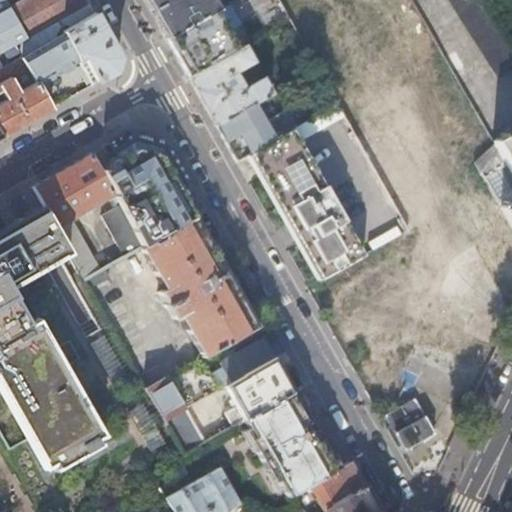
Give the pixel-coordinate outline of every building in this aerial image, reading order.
[(0,0),(0,10),(2,11),(0,12),(0,64),(1,66),(5,64),(0,53),(18,43),(16,50),(20,56),(31,49),(25,39),(8,8),(3,0),(0,0)] [(55,22),(43,0),(21,0),(8,8),(25,39),(55,22)] [(43,0),(55,22),(87,3),(84,0),(43,0)] [(143,0),(164,37),(212,11),(216,8),(211,0),(143,0)] [(277,0),(335,103),(334,103),(332,105),(336,113),(338,112),(340,111),(410,235),(427,225),(417,208),(421,204),(361,97),(359,98),(355,92),(412,60),(378,0),(277,0)] [(446,0),(498,82),(511,72),(511,53),(477,0),(446,0)] [(212,11),(164,37),(186,76),(237,47),(234,42),(231,45),(212,11)] [(93,14),(61,32),(77,60),(83,56),(97,81),(114,71),(118,58),(93,14)] [(61,32),(31,49),(20,56),(17,57),(32,84),(74,61),(75,61),(77,60),(61,32)] [(251,62),(242,45),(237,47),(186,76),(202,104),(214,125),(252,103),(275,90),(267,77),(262,80),(261,78),(243,89),(234,72),(251,62)] [(0,94),(3,100),(0,102),(0,135),(47,110),(32,84),(17,57),(5,64),(1,66),(0,66),(0,94)] [(332,105),(334,103),(314,68),(283,85),(276,90),(296,125),(300,122),(332,105)] [(214,125),(234,160),(248,153),(273,138),(252,103),(214,125)] [(248,153),(318,278),(366,251),(295,126),(273,138),(248,153)] [(511,131),(494,142),(504,160),(511,173),(511,131)] [(504,160),(494,142),(473,162),(480,175),(504,160)] [(181,182),(163,150),(134,143),(111,155),(113,158),(116,163),(135,152),(158,157),(180,195),(186,191),(181,182)] [(103,170),(97,174),(111,198),(116,208),(139,248),(193,218),(204,212),(203,210),(192,216),(189,210),(188,210),(181,197),(181,196),(180,195),(158,157),(135,152),(116,163),(103,170)] [(36,197),(41,206),(67,253),(82,280),(98,271),(70,221),(111,198),(97,174),(87,156),(43,181),(31,188),(36,197)] [(102,168),(103,170),(116,163),(113,158),(112,158),(110,158),(108,158),(107,159),(106,159),(105,160),(104,162),(103,163),(102,165),(102,167),(102,168)] [(511,197),(500,176),(485,184),(496,203),(511,230),(511,197)] [(184,196),(181,197),(188,210),(189,209),(191,207),(192,204),(191,200),(189,198),(187,197),(184,196)] [(41,206),(3,227),(29,274),(67,253),(41,206)] [(139,248),(116,208),(100,218),(122,258),(139,248)] [(193,218),(139,248),(162,290),(158,292),(164,303),(162,304),(165,310),(167,309),(174,321),(178,318),(201,358),(254,327),(193,218)] [(3,227),(0,228),(0,304),(35,366),(38,371),(57,360),(34,320),(26,323),(6,287),(29,274),(3,227)] [(382,288),(422,309),(439,274),(413,260),(389,273),(391,269),(361,284),(346,310),(359,332),(382,288)] [(400,348),(422,309),(382,288),(359,332),(385,377),(400,348)] [(0,386),(35,366),(0,304),(0,386)] [(422,309),(400,348),(438,367),(436,372),(467,389),(482,357),(451,341),(458,328),(422,309)] [(284,352),(272,331),(216,362),(228,385),(242,377),(241,375),(273,358),(284,352)] [(242,377),(228,385),(222,388),(228,399),(224,401),(229,409),(220,414),(228,429),(242,421),(292,393),(273,358),(241,375),(242,377)] [(57,360),(38,371),(81,450),(94,443),(90,437),(98,433),(57,360)] [(35,366),(0,386),(7,399),(42,464),(41,464),(42,465),(49,462),(52,467),(81,450),(38,371),(35,366)] [(164,378),(144,390),(162,421),(183,410),(164,378)] [(294,391),(292,393),(242,421),(245,428),(251,437),(247,440),(271,484),(276,482),(281,491),(286,500),(292,496),(339,469),(294,391)] [(7,399),(5,400),(42,464),(7,399)] [(183,410),(162,421),(181,455),(202,443),(183,410)] [(251,437),(245,428),(241,430),(247,440),(251,437)] [(347,464),(339,469),(292,496),(300,509),(315,501),(321,511),(361,489),(347,464)] [(173,494),(163,500),(170,511),(236,511),(241,510),(218,469),(210,473),(202,478),(180,490),(173,494)] [(200,473),(202,478),(210,473),(208,469),(200,473)] [(277,493),(281,491),(276,482),(271,484),(277,493)] [(171,490),(173,494),(180,490),(178,486),(171,490)] [(374,511),(361,489),(321,511),(374,511)]
